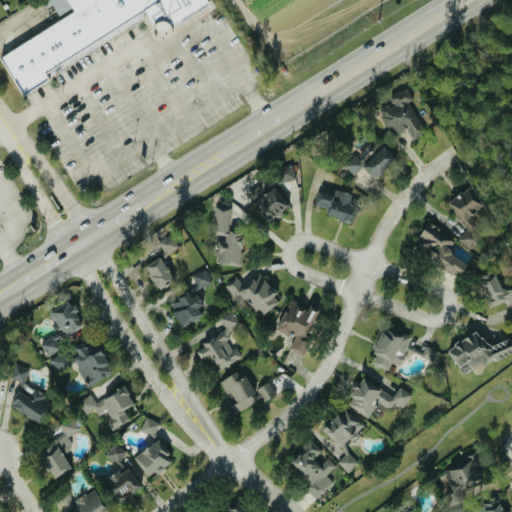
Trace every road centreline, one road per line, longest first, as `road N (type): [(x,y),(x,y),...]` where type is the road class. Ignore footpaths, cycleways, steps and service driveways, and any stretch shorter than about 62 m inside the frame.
road 1 (secondary): [(137,208),(467,0)]
road 2 (residential): [(8,129),(26,181),(159,389),(191,416)]
road 3 (residential): [(191,416),(178,377),(89,237),(8,129)]
road 4 (residential): [(160,511),(293,409),(331,356),(356,293)]
road 5 (residential): [(368,263),(439,289),(449,311),(428,319),(356,293)]
road 6 (residential): [(368,263),(309,240),(289,249),(297,269),(356,293)]
road 7 (residential): [(368,263),(396,208),(454,152)]
road 8 (residential): [(291,511),(191,416)]
